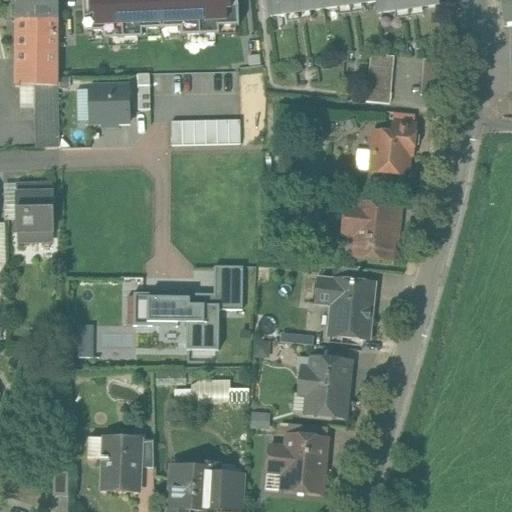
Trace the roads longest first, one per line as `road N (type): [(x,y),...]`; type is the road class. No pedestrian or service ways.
road 1 (unclassified): [(462,123),(440,256),(371,511)]
road 2 (residential): [(0,160),(159,156),(161,269)]
road 3 (unclassified): [(472,0),(462,123)]
